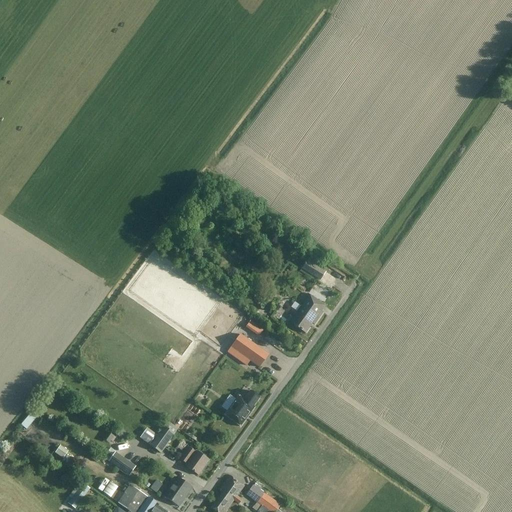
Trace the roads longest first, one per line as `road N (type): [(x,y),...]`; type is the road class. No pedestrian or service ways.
road 1 (unclassified): [(192,511),(354,285)]
road 2 (track): [(511,64),(354,285)]
